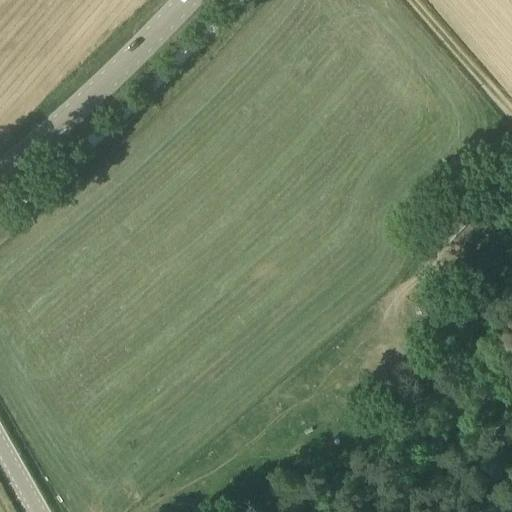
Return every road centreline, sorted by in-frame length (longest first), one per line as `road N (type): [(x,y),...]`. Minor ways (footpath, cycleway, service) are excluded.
road 1 (secondary): [(0,168),(183,0)]
road 2 (track): [(407,0),(511,113)]
